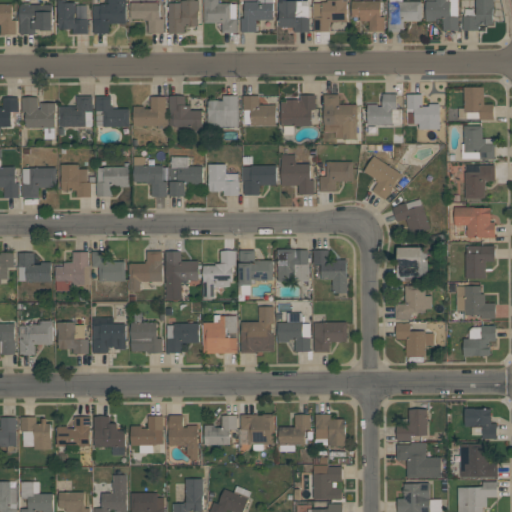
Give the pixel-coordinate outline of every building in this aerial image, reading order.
[(58,28),(58,13),(57,13),(57,0),(66,0),(66,2),(75,2),(75,13),(75,19),(88,19),(88,33),(73,33),(73,28),(68,28),(68,29),(59,29),(59,28),(58,28)] [(126,0),(126,23),(108,23),(108,32),(93,32),(93,5),(101,5),(101,3),(108,3),(105,3),(105,0),(126,0)] [(169,32),(168,3),(181,2),(181,0),(199,0),(199,11),(198,11),(198,26),(183,26),(184,32),(169,32)] [(204,22),(204,0),(218,0),(218,3),(230,3),(230,18),(237,18),(237,32),(222,32),(222,22),(204,22)] [(273,0),(273,2),(273,19),(256,19),(256,31),(241,31),(241,18),(244,18),(244,1),(257,1),(257,0),(273,0)] [(309,31),(295,31),(295,27),(279,27),(279,11),(278,11),(278,0),(308,0),(308,17),(309,17),(309,31)] [(315,30),(315,17),(313,17),(313,2),(322,2),(322,1),(327,1),(327,0),(348,0),(348,1),(347,2),(347,21),(330,21),(330,30),(315,30)] [(369,30),(369,20),(360,20),(360,16),(351,16),(351,0),(381,0),(381,16),(385,16),(385,30),(369,30)] [(421,21),(404,21),(404,31),(388,31),(388,1),(389,1),(389,0),(402,0),(402,1),(421,1),(421,21)] [(425,1),(436,1),(436,0),(445,0),(445,1),(449,1),(449,0),(457,0),(457,16),(458,16),(458,30),(443,30),(443,18),(436,18),(436,20),(425,20),(425,1)] [(493,0),(493,8),(492,8),(493,24),(478,24),(478,30),(463,30),(463,15),(476,15),(475,0),(493,0)] [(148,33),(148,20),(142,20),(142,18),(131,18),(130,2),(159,2),(160,18),(163,18),(163,33),(148,33)] [(0,3),(12,3),(12,20),(15,20),(15,34),(1,34),(1,24),(0,24),(0,3)] [(53,30),(41,30),(41,29),(37,29),(37,34),(20,34),(19,4),(52,4),(52,11),(53,30)] [(484,86),(484,104),(493,103),(493,119),(480,119),(480,118),(466,118),(466,112),(464,112),(464,86),(484,86)] [(392,124),(367,124),(367,104),(378,104),(378,106),(382,106),(382,93),(396,93),(396,109),(398,109),(398,123),(392,123),(392,124)] [(312,125),(293,125),(294,134),(284,134),(284,125),(281,125),(281,102),(286,101),(286,99),(299,99),(300,99),(300,94),(315,94),(315,109),(312,109),(312,125)] [(342,139),(342,126),(325,126),(325,124),(324,124),(324,94),(339,94),(339,104),(357,104),(357,139),(342,139)] [(439,129),(419,129),(419,124),(414,124),(414,108),(406,108),(406,94),(422,94),(422,106),(429,106),(429,103),(439,103),(439,129)] [(85,119),(85,126),(59,126),(59,106),(76,106),(76,95),(92,95),(92,111),(92,119),(85,119)] [(111,95),(111,108),(129,108),(129,126),(103,126),(103,125),(96,125),(96,96),(111,95)] [(238,126),(208,126),(208,100),(209,100),(218,100),(222,100),(222,95),(238,95),(238,126)] [(244,123),(244,110),(243,110),(243,95),(259,95),(259,105),(276,105),(276,125),(251,125),(251,123),(244,123)] [(163,124),(159,124),(159,125),(133,125),(133,106),(144,106),(144,108),(150,108),(150,96),(166,96),(166,110),(163,110),(163,124)] [(173,127),(173,110),(169,110),(169,96),(185,96),(185,105),(190,105),(190,110),(202,110),(202,127),(201,127),(201,130),(195,130),(195,127),(173,127)] [(0,107),(3,107),(3,97),(18,97),(18,111),(11,111),(11,126),(0,126),(0,107)] [(55,127),(54,127),(54,138),(44,138),(44,127),(26,128),(26,111),(22,111),(22,97),(37,97),(37,109),(41,109),(41,102),(56,102),(56,112),(55,112),(55,127)] [(494,143),(495,159),(479,159),(479,158),(461,158),(461,143),(464,143),(464,126),(482,125),(482,138),(485,138),(485,143),(494,143)] [(281,185),(281,154),(294,154),(296,163),(310,163),(310,179),(314,179),(314,193),(298,194),(298,185),(281,185)] [(385,199),(372,191),(377,182),(376,181),(377,180),(363,171),(373,155),(401,174),(385,199)] [(134,182),(134,156),(145,156),(145,165),(163,165),(163,179),(163,181),(166,181),(166,196),(151,196),(151,183),(145,183),(145,182),(134,182)] [(203,166),(203,184),(185,184),(185,195),(170,195),(170,182),(169,182),(169,167),(171,167),(171,156),(188,156),(188,166),(203,166)] [(320,176),(326,176),(326,161),(353,161),(352,181),(335,181),(335,184),(336,184),(336,191),(319,191),(320,176)] [(91,197),(76,197),(76,190),(62,190),(61,174),(61,164),(78,164),(78,168),(87,168),(87,182),(91,182),(91,197)] [(226,164),(226,173),(238,173),(238,180),(239,180),(239,195),(223,195),(223,191),(209,191),(209,174),(208,174),(208,164),(226,164)] [(465,198),(464,172),(465,172),(465,165),(495,164),(495,180),(485,180),(485,198),(465,198)] [(276,165),(277,184),(259,184),(259,194),(244,195),(244,181),(242,181),(242,166),(251,166),(251,165),(276,165)] [(20,197),(4,197),(4,187),(0,187),(0,166),(16,166),(16,182),(19,182),(20,197)] [(112,186),(112,196),(96,196),(96,182),(97,182),(97,167),(103,167),(103,166),(129,166),(129,186),(112,186)] [(22,168),(29,168),(30,167),(56,167),(56,187),(38,187),(38,198),(23,198),(22,168)] [(392,206),(406,202),(406,203),(419,198),(421,205),(422,205),(430,228),(411,235),(405,219),(397,221),(392,206)] [(467,237),(467,225),(454,225),(454,207),(474,206),(474,207),(490,207),(490,219),(490,221),(495,221),(495,236),(467,237)] [(465,278),(465,253),(466,253),(466,245),(495,245),(495,261),(485,261),(485,278),(465,278)] [(398,247),(421,247),(427,247),(427,277),(411,277),(411,280),(396,280),(396,260),(398,260),(398,247)] [(277,281),(277,249),(296,249),(308,249),(309,262),(309,281),(277,281)] [(347,293),(332,293),(332,279),(321,280),(321,264),(313,264),(313,250),(329,249),(329,262),(336,261),(336,259),(346,259),(346,277),(347,277),(347,293)] [(129,263),(145,263),(145,260),(146,260),(146,251),(162,250),(162,281),(140,281),(140,291),(129,291),(129,263)] [(236,250),(236,265),(232,265),(232,281),(230,281),(230,286),(225,286),(215,287),(215,298),(203,298),(203,280),(203,263),(216,263),(220,263),(220,250),(236,250)] [(239,250),(255,250),(255,260),(272,260),(272,279),(255,279),(255,283),(252,283),(252,284),(250,284),(250,294),(241,294),(238,294),(238,286),(239,286),(240,285),(239,250)] [(56,266),(64,266),(64,262),(73,262),(73,251),(88,251),(88,266),(89,266),(90,284),(89,284),(89,293),(84,293),(84,286),(71,286),(71,290),(56,290),(56,266)] [(99,266),(92,266),(92,251),(107,251),(107,261),(125,261),(125,281),(99,281),(99,266)] [(181,280),(182,299),(166,299),(165,251),(181,251),(181,260),(198,260),(198,280),(181,280)] [(0,283),(0,252),(14,252),(14,267),(7,267),(7,278),(1,278),(1,283),(0,283)] [(51,281),(26,281),(26,280),(18,280),(18,252),(34,252),(34,264),(41,264),(41,262),(51,262),(51,281)] [(411,319),(395,319),(395,303),(405,303),(405,285),(425,285),(425,296),(431,296),(431,308),(425,308),(425,312),(411,312),(411,319)] [(481,285),(481,294),(485,294),(485,303),(495,302),(495,318),(481,318),(481,315),(465,315),(465,310),(456,310),(456,286),(481,285)] [(241,352),(240,337),(241,337),(241,321),(258,321),(258,306),(273,306),(273,323),(272,323),(272,334),(274,334),(274,351),(255,351),(255,352),(241,352)] [(278,342),(278,322),(287,322),(286,312),(302,312),(302,316),(304,316),(305,321),(302,321),(302,323),(310,323),(311,351),(295,351),(295,339),(288,339),(288,341),(278,342)] [(203,322),(214,322),(214,315),(220,315),(220,316),(236,315),(237,352),(203,353),(203,322)] [(93,353),(92,317),(114,317),(114,323),(125,323),(125,339),(126,339),(126,348),(115,349),(115,347),(108,347),(108,353),(93,353)] [(19,355),(19,325),(26,325),(26,324),(40,324),(40,320),(52,320),(53,344),(35,344),(35,354),(19,355)] [(88,353),(73,353),(73,349),(59,349),(58,333),(57,333),(57,322),(75,321),(75,324),(85,324),(85,338),(88,338),(88,353)] [(347,321),(347,341),(329,341),(329,352),(314,352),(314,322),(321,322),(321,321),(347,321)] [(162,353),(147,353),(147,351),(131,351),(131,322),(157,322),(157,338),(162,338),(162,353)] [(199,323),(198,343),(181,342),(181,352),(166,352),(166,338),(167,338),(167,325),(173,325),(173,322),(199,323)] [(0,354),(0,323),(14,323),(14,354),(0,354)] [(410,323),(410,331),(426,330),(426,333),(434,333),(434,345),(426,345),(426,356),(406,356),(406,339),(396,339),(396,323),(410,323)] [(489,355),(474,355),(474,356),(463,356),(463,338),(469,338),(469,330),(469,329),(472,327),(474,326),(481,326),(481,325),(496,325),(496,340),(489,340),(489,344),(489,354),(489,355)] [(496,439),(480,439),(480,435),(472,435),(471,426),(465,426),(465,408),(474,408),(491,408),(491,423),(496,422),(496,439)] [(397,427),(409,427),(409,409),(427,409),(428,435),(411,435),(411,440),(397,440),(397,427)] [(274,414),(274,444),(263,444),(263,450),(252,450),(252,444),(248,444),(248,443),(239,443),(239,428),(241,428),(241,414),(257,414),(257,415),(262,415),(262,414),(274,414)] [(295,451),(280,451),(280,445),(279,445),(279,426),(295,426),(294,414),(310,414),(310,428),(305,428),(305,445),(295,445),(295,451)] [(328,438),(315,438),(315,414),(331,414),(331,419),(334,419),(343,418),(343,419),(345,419),(345,435),(346,435),(346,445),(328,445),(328,438)] [(131,425),(141,425),(141,428),(148,428),(148,416),(163,415),(163,430),(162,430),(163,444),(156,444),(156,445),(153,445),(153,452),(140,452),(140,444),(131,444),(131,425)] [(198,460),(190,460),(190,456),(187,454),(187,445),(169,445),(169,415),(183,415),(183,427),(187,427),(187,425),(198,425),(198,460)] [(204,444),(204,425),(214,425),(214,427),(222,427),(221,415),(237,415),(237,429),(230,429),(230,444),(204,444)] [(0,417),(16,416),(17,452),(7,453),(7,446),(0,446),(0,417)] [(51,449),(34,449),(34,446),(23,446),(23,431),(21,432),(21,417),(36,416),(36,423),(42,423),(41,418),(46,418),(46,423),(50,423),(51,438),(51,449)] [(90,416),(90,446),(57,446),(57,426),(67,426),(67,428),(74,428),(74,416),(90,416)] [(110,416),(110,423),(117,423),(117,430),(125,430),(125,447),(124,447),(125,455),(113,455),(112,446),(95,446),(95,430),(94,430),(94,416),(110,416)] [(441,477),(407,477),(407,459),(396,459),(396,444),(410,444),(410,442),(426,442),(426,457),(441,457),(441,477)] [(459,443),(487,443),(487,461),(496,461),(496,476),(460,477),(459,443)] [(313,499),(313,473),(313,465),(328,464),(328,466),(342,466),(342,481),(332,481),(332,488),(341,487),(342,499),(329,499),(313,499)] [(127,511),(117,511),(117,510),(110,510),(110,511),(94,511),(94,508),(101,508),(101,493),(113,493),(113,474),(127,474),(127,511)] [(202,510),(201,510),(201,511),(192,511),(188,511),(173,511),(173,503),(183,503),(183,502),(185,502),(185,478),(203,478),(203,495),(202,495),(202,510)] [(0,511),(0,481),(9,481),(10,488),(16,488),(16,508),(17,508),(17,511),(0,511)] [(20,511),(20,508),(28,508),(28,498),(21,498),(21,481),(39,481),(39,493),(53,493),(53,511),(43,511),(43,510),(36,510),(36,511),(20,511)] [(482,481),(497,481),(498,497),(487,497),(487,506),(482,506),(482,511),(458,511),(457,487),(480,487),(480,486),(482,486),(482,481)] [(404,498),(404,495),(403,495),(403,490),(404,490),(403,483),(420,483),(420,482),(429,482),(430,499),(441,499),(441,511),(397,511),(397,498),(404,498)] [(251,491),(242,511),(239,511),(237,511),(236,511),(233,511),(227,509),(225,511),(209,511),(213,502),(218,504),(224,488),(234,492),(236,485),(251,491)] [(59,492),(84,492),(84,505),(85,505),(85,508),(90,508),(90,511),(75,511),(65,511),(65,508),(59,508),(59,492)] [(157,497),(164,497),(164,511),(131,511),(131,493),(157,492),(157,497)] [(312,511),(312,508),(326,509),(326,508),(328,508),(328,503),(342,503),(342,511),(312,511)]
